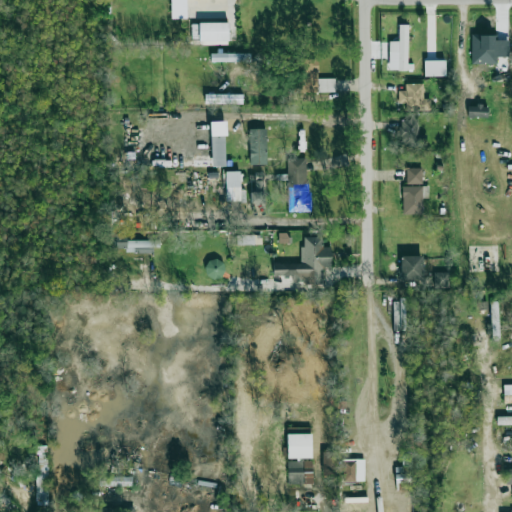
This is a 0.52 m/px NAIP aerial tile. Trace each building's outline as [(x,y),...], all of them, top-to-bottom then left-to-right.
[(186,18),(185,0),(170,0),(171,18),(186,18)] [(191,23),(191,42),(228,43),(228,23),(191,23)] [(408,24),(398,24),(398,41),(389,41),(388,70),(407,71),(408,24)] [(509,40),(495,40),(495,35),(471,34),(471,63),(496,64),(496,57),(508,57),(509,40)] [(335,92),(335,78),(317,78),(317,58),(299,58),(299,92),(335,92)] [(424,76),(445,76),(445,60),(424,60),(424,76)] [(431,108),(431,99),(422,99),(422,83),(405,84),(405,91),(398,91),(399,108),(431,108)] [(487,106),(468,105),(467,117),(487,118),(487,106)] [(419,134),(419,118),(400,119),(400,146),(426,145),(426,134),(419,134)] [(266,129),(249,129),(249,165),(266,164),(266,129)] [(287,188),(291,187),(292,207),(301,207),(301,210),(308,209),(306,157),(286,158),(287,188)] [(406,184),(422,184),(422,167),(406,168),(406,184)] [(225,171),(226,199),(241,199),(240,171),(225,171)] [(428,185),(402,186),(402,215),(423,214),(422,198),(428,198),(428,185)] [(260,234),(232,234),(232,244),(260,243),(260,234)] [(110,248),(125,248),(125,252),(159,251),(159,239),(126,239),(126,235),(110,235),(110,248)] [(273,264),(273,276),(292,276),(292,283),(323,283),(322,268),(331,267),(330,246),(323,247),(322,236),(303,237),(304,246),(300,246),(301,263),(273,264)] [(422,279),(422,255),(400,256),(400,279),(422,279)] [(203,274),(217,281),(225,265),(212,258),(203,274)] [(435,287),(449,287),(449,272),(434,272),(435,287)] [(498,302),(490,302),(491,340),(499,340),(498,302)] [(504,403),(511,402),(511,384),(503,385),(504,403)] [(511,416),(496,416),(497,425),(511,424),(511,416)] [(311,458),(311,433),(287,434),(287,458),(311,458)] [(48,446),(36,446),(36,504),(48,504),(48,446)] [(333,468),(332,452),(322,453),(323,469),(333,468)] [(364,481),(364,459),(343,459),(343,481),(364,481)] [(288,484),(312,484),(312,460),(287,461),(288,484)] [(98,486),(132,486),(132,477),(99,476),(98,486)]
